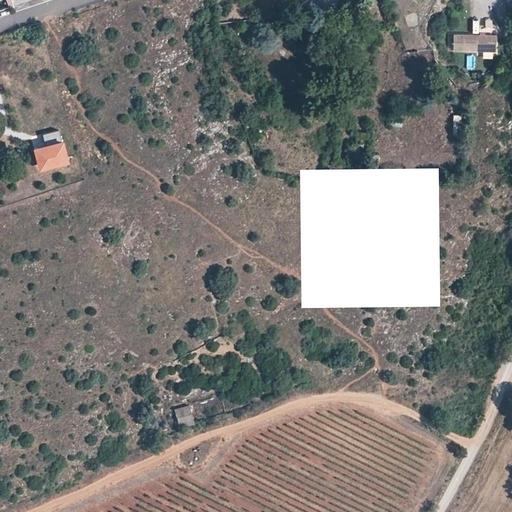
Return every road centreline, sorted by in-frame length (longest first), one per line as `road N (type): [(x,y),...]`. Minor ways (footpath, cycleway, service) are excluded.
road 1 (track): [(10,511),(320,392),(378,392),(469,447)]
road 2 (unclassified): [(435,511),(511,357)]
